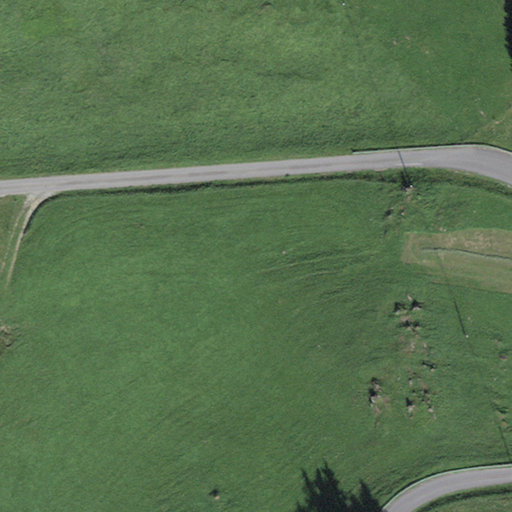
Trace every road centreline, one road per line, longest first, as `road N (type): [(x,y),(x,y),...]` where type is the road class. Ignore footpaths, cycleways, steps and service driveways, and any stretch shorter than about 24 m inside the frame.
road 1 (unclassified): [(0,188),(436,158),(511,172)]
road 2 (track): [(0,301),(20,218),(46,185)]
road 3 (unclassified): [(511,473),(430,488),(399,511)]
